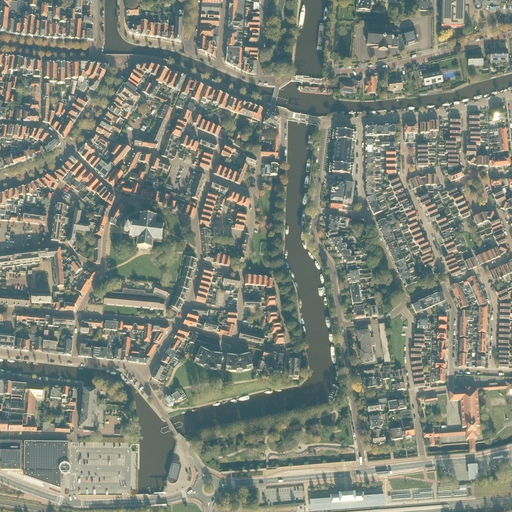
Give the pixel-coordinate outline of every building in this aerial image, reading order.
[(41,17),(39,38),(46,38),(47,22),(47,19),(47,14),(48,14),(48,8),(53,8),(52,0),(42,0),(42,8),(41,17)] [(86,6),(87,6),(88,0),(82,0),(75,0),(75,10),(82,10),(82,6),(86,6)] [(229,0),(229,15),(237,15),(244,15),(244,0),(229,0)] [(356,0),(356,7),(358,7),(358,12),(362,13),(363,13),(364,13),(365,13),(370,13),(370,10),(371,10),(372,0),(356,0)] [(430,12),(430,0),(418,0),(419,12),(430,12)] [(463,28),(463,0),(480,0),(481,7),(489,7),(489,12),(496,12),(496,8),(499,8),(499,0),(442,0),(442,28),(463,28)] [(0,21),(0,32),(6,34),(8,21),(9,19),(10,19),(10,17),(15,18),(17,3),(13,2),(11,2),(10,8),(9,7),(2,6),(1,10),(0,21)] [(13,35),(19,35),(21,20),(17,20),(18,18),(18,17),(19,15),(19,13),(22,13),(23,2),(17,2),(17,3),(15,18),(15,22),(13,35)] [(22,22),(21,36),(27,36),(30,8),(29,8),(29,4),(24,3),(22,22)] [(211,4),(202,3),(201,14),(219,15),(220,4),(211,4)] [(176,19),(183,20),(184,5),(176,4),(176,19)] [(30,8),(27,36),(33,37),(34,26),(36,7),(30,6),(30,8)] [(33,37),(39,38),(41,17),(42,8),(36,7),(34,26),(33,37)] [(61,15),(67,15),(67,9),(65,9),(60,9),(53,8),(53,21),(53,39),(59,39),(59,17),(61,17),(61,15)] [(87,19),(93,19),(93,8),(87,8),(86,8),(86,13),(82,13),(81,16),(82,16),(84,16),(84,18),(87,18),(87,19)] [(67,21),(67,40),(73,40),(75,15),(81,16),(82,13),(82,10),(75,10),(75,12),(72,12),(72,11),(68,11),(68,16),(67,21)] [(140,36),(147,37),(148,25),(149,25),(148,15),(149,15),(149,13),(145,13),(145,23),(141,23),(141,27),(140,36)] [(75,15),(73,40),(80,40),(81,33),(81,30),(81,24),(82,18),(82,16),(81,16),(75,15)] [(237,33),(237,37),(236,41),(242,41),(243,34),(243,28),(244,15),(237,15),(229,15),(228,28),(228,32),(237,33)] [(181,44),(183,20),(176,19),(175,22),(174,42),(181,44)] [(158,21),(158,24),(158,26),(161,26),(161,39),(167,40),(168,22),(158,21)] [(141,27),(141,23),(134,23),(134,30),(128,31),(129,33),(131,34),(132,35),(133,35),(140,36),(141,27)] [(86,33),(85,41),(93,41),(94,38),(92,38),(93,31),(90,30),(91,28),(85,27),(86,24),(84,24),(81,24),(81,30),(86,30),(86,33)] [(397,48),(397,47),(401,47),(405,47),(418,43),(414,31),(401,35),(400,37),(398,37),(398,36),(397,36),(397,33),(392,33),(389,33),(389,29),(380,28),(380,30),(372,29),(372,31),(368,31),(367,36),(365,36),(365,40),(367,41),(367,46),(371,47),(370,48),(378,49),(378,51),(387,51),(388,48),(391,48),(393,48),(397,48)] [(205,53),(206,42),(206,39),(200,38),(200,42),(199,42),(198,43),(198,50),(205,53)] [(226,64),(240,71),(242,51),(238,50),(238,41),(236,41),(227,41),(227,57),(225,62),(226,64)] [(490,63),(507,62),(507,50),(490,51),(490,63)] [(482,55),(476,55),(476,57),(468,57),(468,66),(482,65),(483,70),(488,70),(487,62),(482,63),(482,55)] [(7,78),(10,58),(3,57),(2,68),(1,74),(0,73),(0,74),(0,77),(3,78),(2,84),(4,84),(6,84),(7,78)] [(16,59),(10,58),(7,78),(6,84),(5,90),(5,94),(10,95),(11,90),(12,77),(13,77),(14,72),(16,59)] [(20,73),(22,60),(16,59),(14,72),(18,73),(20,73)] [(28,61),(22,60),(20,73),(18,82),(23,83),(25,83),(25,80),(26,77),(26,75),(28,61)] [(29,61),(28,61),(26,75),(31,76),(33,76),(33,73),(34,73),(35,62),(29,61)] [(250,62),(249,66),(249,75),(256,76),(257,62),(250,62)] [(48,86),(50,86),(49,89),(51,89),(52,84),(56,84),(57,84),(57,69),(57,64),(50,63),(49,83),(48,83),(48,86)] [(79,63),(71,64),(72,83),(70,94),(74,95),(75,96),(76,92),(78,89),(77,89),(78,85),(77,85),(78,80),(79,63)] [(80,73),(78,85),(77,89),(78,89),(80,89),(82,85),(81,85),(84,80),(85,75),(89,63),(80,63),(80,73)] [(84,93),(86,88),(89,81),(90,79),(91,79),(97,65),(89,63),(85,75),(84,80),(81,85),(82,85),(80,89),(78,89),(78,90),(84,93)] [(57,84),(56,84),(56,85),(65,85),(65,64),(58,64),(58,69),(57,69),(57,84)] [(97,65),(91,79),(90,79),(89,81),(86,88),(90,89),(95,80),(96,76),(98,74),(102,66),(97,65)] [(151,74),(155,66),(148,66),(142,65),(137,65),(135,70),(148,80),(150,75),(151,74)] [(108,67),(102,66),(97,77),(96,76),(95,80),(100,83),(102,79),(108,67)] [(161,69),(155,66),(151,74),(150,75),(154,77),(151,84),(151,85),(153,86),(153,85),(154,85),(156,82),(155,81),(161,69)] [(156,82),(154,85),(156,86),(157,83),(161,85),(162,83),(168,71),(162,69),(156,82)] [(148,80),(135,70),(133,74),(146,84),(148,80)] [(426,75),(425,70),(418,71),(419,78),(423,77),(425,86),(442,82),(441,77),(443,77),(442,72),(440,73),(440,72),(426,75)] [(173,74),(168,71),(162,83),(167,85),(173,74)] [(18,82),(20,73),(18,73),(17,78),(13,77),(12,77),(11,90),(16,90),(18,82)] [(133,74),(130,79),(144,88),(146,84),(133,74)] [(179,76),(173,74),(167,85),(166,87),(172,89),(171,91),(170,90),(169,94),(171,94),(173,91),(174,92),(174,90),(175,88),(174,88),(179,76)] [(185,78),(180,76),(179,76),(174,88),(175,88),(174,90),(179,92),(185,78)] [(367,85),(365,85),(365,90),(367,90),(367,94),(375,94),(375,78),(375,76),(371,76),(371,79),(367,79),(367,85)] [(393,82),(392,80),(388,81),(390,91),(402,90),(401,83),(407,82),(406,76),(400,77),(401,81),(393,82)] [(25,83),(24,89),(30,89),(32,89),(40,89),(40,81),(36,81),(36,78),(33,78),(33,81),(25,80),(25,83)] [(141,93),(144,88),(130,79),(128,83),(141,93)] [(183,110),(191,114),(196,104),(190,102),(198,84),(188,79),(182,94),(176,106),(176,107),(183,110)] [(90,89),(94,92),(100,83),(95,80),(90,89)] [(347,84),(340,83),(339,92),(355,94),(356,89),(361,89),(362,81),(353,80),(352,85),(347,85),(347,84)] [(138,98),(141,93),(128,83),(125,87),(138,98)] [(144,88),(141,93),(138,98),(135,103),(138,104),(146,95),(148,97),(154,100),(163,104),(166,105),(167,101),(156,96),(159,88),(155,86),(156,86),(154,85),(153,85),(153,86),(152,87),(146,84),(144,88)] [(190,102),(196,104),(199,97),(203,86),(198,84),(190,102)] [(120,94),(119,95),(134,105),(135,104),(135,103),(138,98),(125,87),(122,91),(120,94)] [(207,88),(201,102),(205,104),(206,101),(211,102),(212,100),(207,99),(210,89),(207,88)] [(218,107),(219,107),(223,95),(210,89),(207,99),(212,100),(213,101),(212,103),(214,104),(215,106),(217,105),(218,106),(218,107)] [(0,90),(0,96),(2,97),(2,96),(4,96),(3,104),(8,104),(10,95),(5,94),(5,90),(3,90),(3,91),(0,90)] [(77,103),(84,108),(90,99),(86,96),(86,97),(76,92),(75,96),(75,101),(77,102),(77,103)] [(31,105),(39,105),(40,95),(32,94),(31,105)] [(80,114),(84,108),(75,103),(75,101),(75,96),(74,95),(70,94),(67,107),(71,108),(80,114)] [(134,105),(119,95),(118,97),(123,102),(123,103),(125,104),(122,108),(124,109),(126,110),(125,111),(128,112),(128,113),(129,114),(134,105)] [(223,95),(219,107),(224,110),(225,110),(229,98),(223,95)] [(123,102),(118,97),(114,102),(120,107),(123,103),(123,102)] [(237,114),(242,103),(229,98),(225,110),(233,113),(237,115),(237,114)] [(123,111),(124,109),(122,108),(120,107),(114,102),(111,107),(120,112),(121,110),(123,111)] [(247,104),(242,103),(237,114),(242,116),(244,111),(247,104)] [(55,121),(51,127),(55,131),(59,124),(62,120),(60,119),(59,120),(59,116),(62,110),(63,105),(56,104),(56,106),(56,108),(56,111),(55,114),(54,118),(53,121),(55,121)] [(166,105),(163,104),(160,111),(165,113),(164,114),(160,112),(158,117),(160,119),(167,122),(170,115),(172,109),(169,107),(167,106),(166,105)] [(247,119),(248,118),(252,106),(247,104),(244,111),(242,116),(246,117),(246,118),(245,118),(243,123),(245,124),(246,122),(247,119)] [(257,108),(252,106),(248,118),(252,120),(257,108)] [(14,121),(21,122),(22,112),(23,110),(23,108),(23,107),(20,107),(19,111),(15,111),(14,121)] [(121,113),(120,112),(111,107),(108,111),(120,119),(121,116),(119,115),(121,113)] [(54,117),(55,114),(56,111),(56,108),(52,108),(51,108),(51,113),(49,113),(49,115),(48,124),(50,126),(54,117)] [(247,119),(246,122),(250,124),(251,121),(256,123),(255,129),(260,130),(261,122),(263,111),(264,110),(257,108),(252,120),(248,118),(247,119)] [(68,114),(77,120),(80,114),(71,109),(70,111),(68,110),(66,113),(68,114)] [(39,114),(39,110),(30,110),(30,122),(35,122),(39,123),(39,114)] [(191,114),(183,110),(182,113),(181,113),(181,112),(175,110),(174,111),(190,118),(191,114)] [(117,124),(119,120),(120,119),(108,111),(105,117),(112,122),(109,127),(112,129),(111,129),(114,131),(116,132),(120,134),(121,130),(114,126),(115,124),(114,124),(115,123),(117,124)] [(190,118),(174,111),(174,113),(179,116),(180,115),(181,116),(180,119),(188,122),(190,118)] [(497,126),(497,130),(499,129),(497,112),(494,112),(493,112),(492,112),(491,113),(492,115),(488,116),(489,123),(493,123),(492,122),(496,122),(496,126),(497,126)] [(275,129),(280,118),(268,113),(263,124),(275,129)] [(63,119),(73,125),(76,120),(69,116),(66,119),(63,117),(62,119),(63,119)] [(193,125),(198,127),(201,121),(202,118),(197,116),(193,125)] [(102,123),(109,127),(112,122),(105,117),(102,123)] [(63,119),(62,120),(59,124),(55,131),(59,135),(63,139),(65,138),(70,131),(73,125),(63,119)] [(160,119),(157,127),(164,129),(167,122),(160,119)] [(179,120),(177,125),(185,128),(187,123),(179,120)] [(202,131),(205,123),(201,121),(198,127),(197,129),(202,131)] [(109,127),(102,123),(99,127),(109,133),(110,132),(113,133),(114,131),(111,129),(112,129),(109,127)] [(207,133),(210,125),(205,123),(202,131),(207,133)] [(184,133),(185,128),(177,125),(175,130),(184,133)] [(212,135),(216,127),(210,125),(207,133),(212,135)] [(14,127),(8,127),(6,141),(10,141),(10,143),(11,144),(12,144),(12,142),(14,127)] [(18,140),(21,127),(14,127),(12,142),(14,143),(15,140),(18,141),(18,140)] [(161,137),(164,129),(157,127),(154,134),(161,137)] [(221,129),(216,127),(212,135),(217,137),(220,130),(221,129)] [(376,137),(376,127),(373,127),(366,128),(365,129),(365,137),(376,137)] [(29,138),(31,129),(26,128),(25,137),(23,144),(26,144),(27,142),(28,143),(29,139),(28,138),(28,137),(29,138)] [(110,135),(98,128),(96,132),(101,135),(102,133),(105,135),(104,137),(108,139),(110,135)] [(38,130),(32,129),(29,139),(28,143),(32,144),(33,142),(38,130)] [(33,146),(35,143),(36,141),(37,142),(38,140),(43,131),(38,130),(33,142),(32,144),(31,145),(33,146)] [(183,133),(184,133),(175,130),(174,130),(172,135),(182,138),(183,133)] [(220,130),(217,137),(223,140),(226,133),(220,130)] [(38,140),(44,143),(50,135),(43,131),(38,140)] [(330,165),(329,173),(353,175),(353,167),(352,167),(353,163),(350,163),(351,145),(354,145),(354,142),(355,142),(356,133),(332,131),(332,140),(336,141),(334,165),(330,165)] [(158,144),(161,137),(154,134),(151,141),(158,144)] [(50,135),(44,143),(41,147),(42,148),(44,147),(55,140),(50,135)] [(186,148),(189,139),(184,137),(181,146),(186,148)] [(96,141),(92,138),(89,141),(93,145),(94,144),(98,146),(100,143),(98,142),(98,143),(96,141)] [(134,146),(142,147),(143,140),(135,138),(134,146)] [(189,139),(186,148),(191,149),(194,141),(189,139)] [(207,149),(210,142),(202,139),(200,145),(204,146),(203,148),(207,149)] [(55,140),(44,147),(47,153),(52,150),(60,145),(55,140)] [(82,148),(91,156),(92,155),(93,153),(94,152),(91,148),(92,147),(93,145),(89,141),(87,143),(82,148)] [(156,149),(158,144),(151,141),(150,141),(149,148),(156,149)] [(194,141),(191,149),(190,151),(196,153),(199,143),(194,141)] [(26,161),(32,159),(28,149),(27,145),(28,143),(27,142),(26,144),(26,145),(26,146),(25,146),(26,152),(23,152),(24,157),(26,161)] [(210,142),(207,149),(210,151),(211,149),(215,150),(217,145),(210,142)] [(271,152),(278,153),(278,152),(278,143),(273,142),(270,142),(270,144),(273,145),(272,149),(271,149),(271,152)] [(395,151),(395,142),(380,143),(380,146),(380,147),(380,149),(380,151),(382,151),(382,147),(388,147),(388,148),(387,148),(387,150),(388,150),(388,151),(395,151)] [(11,157),(14,165),(25,161),(24,157),(23,152),(22,146),(17,145),(16,147),(18,151),(19,151),(20,153),(11,156),(11,157)] [(111,163),(124,147),(117,145),(114,150),(111,154),(107,160),(111,163)] [(8,167),(14,165),(11,157),(11,156),(10,153),(11,147),(8,146),(7,151),(8,153),(4,154),(4,153),(3,153),(8,167)] [(224,151),(232,155),(234,150),(226,146),(224,151)] [(37,157),(42,155),(39,149),(36,151),(35,147),(32,148),(34,151),(37,157)] [(124,147),(111,163),(110,164),(114,168),(115,168),(118,164),(119,164),(126,155),(130,150),(124,147)] [(28,149),(32,159),(37,157),(34,151),(32,148),(28,149)] [(86,162),(91,156),(82,148),(78,154),(81,157),(86,162)] [(262,148),(261,148),(260,151),(260,157),(268,157),(268,152),(268,150),(265,150),(265,152),(262,152),(262,148)] [(107,160),(111,154),(107,151),(103,157),(104,157),(107,160)] [(133,156),(138,159),(142,153),(135,151),(133,156)] [(232,155),(224,151),(221,156),(229,160),(232,155)] [(0,157),(1,161),(4,169),(8,167),(3,153),(0,152),(0,157)] [(92,155),(91,156),(86,162),(90,166),(96,158),(98,155),(94,152),(93,153),(95,155),(94,157),(92,155)] [(203,157),(212,160),(213,155),(205,152),(203,157)] [(142,153),(138,159),(138,161),(141,163),(148,165),(149,161),(151,155),(142,153)] [(245,162),(255,165),(257,160),(241,153),(239,156),(244,158),(245,156),(247,157),(245,162)] [(94,169),(101,161),(104,157),(103,157),(100,154),(98,155),(96,158),(90,166),(94,169)] [(138,161),(138,159),(133,156),(130,161),(136,164),(137,163),(140,165),(141,163),(138,161)] [(467,157),(467,159),(468,159),(468,161),(467,162),(471,166),(472,165),(474,165),(474,166),(476,166),(477,158),(475,157),(467,156),(467,157)] [(494,159),(494,156),(491,156),(489,156),(489,166),(492,166),(492,167),(495,167),(496,167),(498,167),(497,159),(494,159)] [(212,160),(203,157),(201,162),(210,165),(212,160)] [(73,158),(72,158),(69,161),(75,166),(78,163),(73,158)] [(156,170),(158,167),(157,167),(160,162),(154,160),(151,168),(156,170)] [(75,166),(69,161),(64,165),(70,171),(75,166)] [(114,168),(110,164),(108,167),(101,161),(94,169),(100,176),(104,180),(114,168)] [(136,164),(130,161),(125,170),(126,170),(129,172),(131,174),(132,172),(137,174),(138,171),(139,166),(136,165),(136,164)] [(210,165),(201,162),(199,168),(208,170),(210,165)] [(71,172),(66,178),(63,182),(66,184),(70,179),(69,179),(73,174),(75,177),(83,168),(79,164),(71,172)] [(105,181),(109,184),(118,171),(116,170),(119,166),(118,164),(115,168),(105,181)] [(239,174),(244,176),(247,167),(242,165),(239,174)] [(263,176),(276,177),(277,166),(271,165),(264,165),(263,170),(262,170),(262,176),(261,184),(263,184),(264,177),(263,177),(263,176)] [(60,169),(60,170),(66,175),(70,172),(64,166),(60,169)] [(219,177),(222,169),(217,167),(214,175),(219,177)] [(78,187),(80,184),(79,183),(88,172),(84,168),(74,179),(76,181),(74,185),(76,187),(77,188),(78,187)] [(224,179),(227,171),(222,169),(219,177),(224,179)] [(118,171),(109,184),(113,188),(123,175),(119,171),(118,171)] [(135,180),(134,184),(141,186),(142,183),(145,173),(138,171),(137,174),(132,172),(131,174),(130,179),(135,180)] [(229,181),(232,173),(227,171),(224,179),(229,181)] [(453,171),(446,171),(444,171),(445,175),(447,175),(448,177),(448,178),(448,179),(449,179),(451,183),(457,180),(453,171)] [(453,171),(457,180),(464,177),(461,172),(460,172),(460,171),(453,171)] [(51,175),(61,181),(63,182),(66,178),(64,177),(56,172),(51,175)] [(79,183),(80,184),(83,181),(88,184),(94,178),(88,172),(79,183)] [(232,173),(229,181),(234,183),(237,175),(232,173)] [(197,183),(203,184),(205,177),(198,174),(197,178),(198,179),(197,183)] [(240,186),(244,176),(239,174),(234,183),(240,186)] [(45,178),(53,184),(51,188),(53,190),(55,191),(57,186),(59,182),(50,176),(45,178)] [(431,176),(425,176),(420,177),(419,177),(423,186),(425,186),(431,186),(431,176)] [(396,177),(388,181),(390,185),(386,187),(387,189),(390,188),(389,187),(399,183),(396,177)] [(414,179),(418,188),(423,186),(419,177),(414,179)] [(51,186),(53,184),(45,178),(41,180),(40,180),(48,187),(50,186),(51,186)] [(91,192),(99,183),(95,179),(86,188),(91,192)] [(412,190),(418,188),(414,179),(408,181),(412,190)] [(51,191),(48,187),(40,180),(36,182),(43,190),(45,189),(49,193),(51,191)] [(120,193),(124,187),(126,184),(121,180),(114,188),(120,193)] [(145,199),(152,201),(154,193),(155,185),(156,183),(151,181),(150,184),(153,185),(151,192),(148,191),(147,195),(146,195),(145,199)] [(491,187),(493,192),(500,189),(501,188),(501,186),(500,181),(492,181),(491,182),(491,187)] [(35,182),(30,185),(31,186),(34,190),(36,192),(41,193),(42,194),(43,194),(44,192),(39,190),(40,189),(35,182)] [(193,190),(200,192),(203,184),(197,183),(195,182),(194,186),(196,187),(195,190),(193,190)] [(219,190),(221,185),(214,182),(211,189),(215,191),(215,189),(219,190)] [(95,195),(103,187),(99,183),(92,191),(90,193),(93,196),(95,195)] [(345,183),(345,186),(343,203),(351,204),(354,184),(345,183)] [(391,188),(393,192),(401,188),(399,183),(389,187),(390,188),(391,188)] [(141,186),(134,184),(132,189),(131,195),(137,196),(141,186)] [(31,186),(30,185),(27,186),(26,196),(26,206),(31,206),(32,204),(36,204),(37,198),(38,195),(35,194),(36,192),(34,190),(31,186)] [(221,185),(219,190),(223,192),(222,194),(226,195),(229,188),(221,185)] [(332,191),(331,191),(331,195),(331,202),(343,203),(345,186),(337,185),(337,186),(335,186),(334,185),(331,187),(332,189),(332,191)] [(141,197),(145,199),(146,195),(147,195),(148,191),(149,187),(146,186),(145,190),(143,189),(141,197)] [(109,193),(103,187),(97,194),(102,200),(106,196),(109,193)] [(401,188),(393,192),(394,196),(393,196),(393,197),(403,193),(401,188)] [(455,188),(446,192),(447,195),(444,196),(445,198),(448,197),(447,196),(457,192),(455,188)] [(19,189),(13,191),(13,199),(14,200),(14,202),(13,206),(15,206),(15,202),(18,202),(18,207),(23,208),(23,203),(24,200),(22,200),(18,199),(19,196),(19,195),(18,195),(19,189)] [(200,192),(193,190),(191,194),(193,194),(192,199),(198,200),(200,192)] [(12,199),(12,197),(12,195),(12,191),(6,193),(6,200),(5,216),(4,221),(10,221),(21,223),(23,208),(18,207),(15,206),(13,206),(14,202),(14,200),(13,199),(12,199)] [(232,203),(232,202),(236,193),(231,191),(227,201),(232,203)] [(500,191),(492,194),(495,199),(504,195),(505,197),(507,196),(506,193),(502,195),(500,191)] [(450,200),(453,199),(459,196),(458,196),(457,192),(447,196),(448,197),(450,200)] [(107,203),(112,196),(109,193),(106,196),(102,200),(107,203)] [(154,193),(152,201),(158,203),(159,201),(161,195),(154,193)] [(170,196),(170,197),(169,200),(171,200),(168,207),(168,208),(174,211),(176,202),(172,201),(173,200),(175,194),(171,193),(170,196)] [(207,198),(216,201),(217,198),(218,196),(209,193),(207,198)] [(240,197),(241,196),(236,193),(232,202),(237,204),(240,197)] [(393,197),(393,196),(390,197),(392,200),(395,198),(397,202),(405,199),(403,193),(393,197)] [(426,194),(417,198),(420,203),(429,199),(430,200),(432,199),(431,196),(427,198),(426,194)] [(368,205),(383,198),(382,196),(376,199),(374,195),(366,199),(368,204),(368,205)] [(452,207),(454,206),(453,204),(463,200),(461,195),(458,196),(459,196),(453,199),(454,203),(450,204),(452,207)] [(498,204),(505,201),(503,197),(505,197),(504,195),(495,199),(497,205),(498,204)] [(108,204),(112,206),(115,199),(112,196),(107,203),(108,204)] [(237,204),(236,205),(242,207),(242,206),(246,198),(241,196),(240,197),(237,204)] [(246,198),(242,206),(247,208),(251,200),(246,198)] [(383,198),(368,205),(370,210),(371,210),(380,206),(379,206),(378,203),(384,201),(383,198)] [(396,209),(401,207),(405,205),(408,204),(405,199),(397,202),(398,204),(395,206),(390,209),(391,211),(396,209)] [(429,201),(430,200),(429,199),(420,203),(422,208),(425,207),(430,205),(430,204),(429,201)] [(455,205),(457,209),(465,206),(463,200),(453,204),(454,206),(455,205)] [(500,209),(505,211),(505,210),(507,209),(507,210),(510,209),(507,202),(505,201),(498,204),(499,207),(500,206),(500,208),(500,209)] [(433,203),(430,204),(430,205),(425,207),(427,212),(436,208),(436,207),(435,207),(433,203)] [(120,204),(116,210),(121,213),(120,214),(123,216),(125,213),(124,213),(123,212),(122,211),(124,208),(120,204)] [(373,216),(383,212),(381,209),(386,207),(384,204),(380,206),(371,210),(373,216)] [(406,207),(402,208),(399,210),(394,212),(395,214),(400,212),(400,213),(404,211),(405,214),(413,210),(410,205),(406,207)] [(438,206),(436,207),(436,208),(427,212),(429,217),(437,214),(436,210),(439,208),(438,206)] [(459,213),(457,214),(458,215),(468,211),(465,206),(457,209),(459,213)] [(107,219),(109,213),(105,210),(101,208),(98,215),(98,214),(94,213),(93,216),(98,217),(99,217),(107,219)] [(191,208),(188,216),(187,217),(193,219),(196,210),(191,208)] [(92,235),(93,235),(93,232),(92,231),(92,230),(93,227),(94,224),(89,223),(89,220),(80,218),(81,212),(75,210),(74,215),(71,233),(68,243),(71,247),(76,233),(89,235),(92,235)] [(235,218),(237,219),(245,221),(247,215),(237,213),(238,211),(234,210),(234,213),(236,213),(235,218)] [(406,219),(415,215),(413,210),(405,214),(406,218),(405,218),(406,219)] [(460,216),(462,220),(470,216),(468,211),(458,215),(457,214),(455,215),(456,217),(460,216)] [(495,217),(494,215),(494,214),(489,212),(489,213),(487,214),(487,213),(484,214),(487,222),(488,221),(489,222),(496,219),(495,217)] [(484,214),(484,213),(479,216),(483,225),(484,225),(483,223),(487,222),(484,214)] [(120,222),(117,220),(119,218),(118,217),(113,214),(110,221),(109,224),(118,227),(120,222)] [(437,214),(429,217),(432,223),(436,221),(440,219),(437,214)] [(405,218),(403,219),(403,222),(407,220),(409,224),(415,222),(417,221),(415,215),(406,219),(405,218)] [(161,243),(162,241),(161,241),(163,229),(163,227),(162,227),(161,227),(155,226),(156,220),(156,218),(154,217),(154,218),(142,216),(140,216),(140,218),(139,224),(133,224),(133,223),(131,223),(131,225),(130,228),(125,227),(124,234),(130,235),(129,237),(129,239),(131,239),(137,240),(137,247),(136,247),(136,248),(138,249),(150,250),(152,250),(152,249),(153,242),(160,243),(161,243)] [(476,223),(477,226),(481,224),(482,226),(483,225),(479,216),(473,218),(474,220),(476,223)] [(71,219),(65,218),(54,217),(53,223),(64,225),(68,225),(68,229),(70,229),(71,219)] [(444,217),(440,219),(436,221),(438,226),(447,222),(448,223),(450,222),(449,220),(445,222),(444,217)] [(387,223),(386,219),(384,220),(380,222),(376,223),(379,229),(388,225),(394,223),(393,220),(392,221),(387,223)] [(489,222),(491,227),(500,224),(497,219),(496,219),(489,222)] [(406,233),(408,232),(408,231),(417,227),(415,222),(409,224),(407,225),(408,229),(405,231),(406,233)] [(440,231),(448,228),(447,224),(448,223),(447,222),(438,226),(440,231)] [(328,233),(327,233),(337,232),(339,232),(339,227),(341,228),(345,228),(345,225),(340,224),(339,225),(328,224),(328,226),(329,226),(328,233)] [(491,227),(491,228),(492,231),(488,233),(489,235),(492,234),(491,233),(501,228),(500,224),(491,227)] [(104,227),(98,225),(95,235),(102,237),(104,227)] [(379,229),(381,235),(398,228),(397,225),(395,226),(395,227),(391,229),(390,230),(388,225),(379,229)] [(408,231),(408,232),(409,231),(411,235),(420,232),(417,227),(408,231)] [(459,229),(458,227),(453,229),(449,230),(448,228),(440,231),(442,237),(454,232),(459,229)] [(392,232),(396,230),(397,232),(400,230),(398,228),(381,235),(384,241),(393,237),(391,232),(392,232)] [(503,232),(501,228),(491,233),(492,234),(493,233),(494,236),(501,233),(503,232)] [(201,230),(201,238),(209,238),(209,234),(207,234),(207,230),(201,230)] [(341,238),(347,237),(347,235),(340,236),(340,231),(339,232),(337,232),(327,233),(328,238),(328,240),(330,240),(341,238)] [(422,237),(420,232),(411,235),(413,239),(412,240),(412,241),(422,237)] [(454,237),(459,235),(458,232),(453,234),(441,239),(443,244),(443,245),(452,241),(451,239),(454,238),(454,237)] [(493,237),(495,241),(493,241),(494,244),(496,243),(495,242),(503,238),(501,233),(494,236),(493,237)] [(395,240),(393,237),(384,241),(386,247),(401,240),(400,238),(395,240)] [(412,241),(412,240),(409,241),(410,244),(414,242),(416,246),(418,245),(424,242),(422,237),(412,241)] [(201,238),(202,246),(210,246),(210,242),(208,242),(207,238),(209,238),(201,238)] [(331,244),(331,247),(334,246),(346,244),(358,243),(357,241),(351,242),(350,240),(344,241),(345,243),(342,243),(341,238),(330,240),(329,240),(329,241),(329,243),(331,244)] [(505,244),(506,244),(503,238),(495,242),(496,243),(498,247),(505,244)] [(403,239),(401,240),(386,247),(389,253),(398,248),(397,245),(399,244),(399,243),(402,242),(402,243),(405,242),(403,239)] [(417,253),(419,252),(419,251),(428,247),(426,241),(424,242),(418,245),(419,249),(416,251),(417,253)] [(455,246),(455,245),(453,245),(452,241),(443,245),(446,250),(455,246)] [(336,250),(337,250),(337,253),(339,252),(339,253),(350,251),(358,250),(358,248),(355,248),(354,246),(349,247),(346,248),(346,244),(334,246),(335,249),(336,250)] [(443,257),(443,258),(452,254),(456,252),(455,248),(458,246),(457,244),(455,245),(455,246),(446,250),(448,255),(443,257)] [(497,249),(500,256),(502,255),(502,254),(504,253),(505,254),(507,249),(506,249),(505,247),(506,246),(505,244),(498,247),(497,249)] [(202,246),(203,254),(209,254),(211,254),(211,250),(209,250),(208,246),(210,246),(202,246)] [(398,249),(398,248),(389,253),(391,259),(392,258),(401,254),(399,251),(403,249),(405,248),(404,246),(398,249)] [(421,252),(422,256),(429,253),(431,252),(428,247),(419,251),(419,252),(421,252)] [(497,249),(493,251),(492,249),(491,250),(495,259),(500,257),(500,256),(497,249)] [(68,252),(66,250),(60,250),(51,251),(49,251),(50,258),(54,258),(61,257),(61,253),(68,252)] [(490,250),(490,252),(486,253),(490,262),(495,259),(491,250),(490,250)] [(368,255),(367,254),(365,252),(353,253),(354,255),(351,255),(350,251),(339,253),(339,256),(341,257),(342,259),(343,259),(355,257),(368,255)] [(421,260),(420,260),(420,261),(430,257),(429,253),(422,256),(420,257),(421,260)] [(486,253),(482,255),(482,254),(481,254),(485,264),(490,262),(486,253)] [(403,259),(401,254),(392,258),(394,264),(409,258),(408,256),(404,258),(404,259),(403,259)] [(479,255),(480,256),(476,258),(479,266),(485,264),(481,254),(479,255)] [(71,265),(76,261),(77,261),(73,256),(68,259),(67,260),(71,265)] [(184,273),(193,276),(197,260),(194,259),(194,258),(188,257),(184,273)] [(346,263),(346,266),(356,264),(357,264),(358,265),(360,265),(360,263),(361,263),(361,261),(356,262),(355,257),(343,259),(344,262),(345,263),(346,263)] [(409,260),(409,258),(394,264),(397,270),(406,266),(404,261),(405,261),(405,262),(409,260)] [(476,267),(473,259),(470,260),(469,258),(468,259),(472,269),(476,267)] [(71,265),(68,266),(68,268),(70,266),(72,270),(68,272),(69,272),(70,273),(79,265),(76,261),(71,265)] [(425,269),(434,265),(432,261),(423,265),(425,269)] [(456,263),(457,263),(457,261),(446,265),(448,270),(457,266),(456,263)] [(347,269),(346,269),(347,271),(348,272),(360,271),(359,268),(356,268),(356,264),(346,266),(347,269)] [(75,276),(74,275),(82,269),(79,265),(70,273),(73,278),(75,276)] [(399,276),(414,270),(413,268),(408,270),(406,266),(397,270),(399,276)] [(507,276),(510,274),(506,266),(502,267),(506,278),(507,277),(507,276)] [(452,278),(461,274),(459,271),(463,270),(462,267),(459,268),(460,269),(450,274),(452,278)] [(504,277),(506,281),(508,280),(507,277),(506,278),(502,267),(497,269),(501,278),(504,277)] [(431,269),(416,276),(417,277),(418,279),(420,278),(419,277),(423,275),(424,279),(433,275),(431,269)] [(498,279),(501,278),(497,269),(493,271),(498,281),(499,281),(498,279)] [(399,276),(402,282),(411,278),(408,279),(408,278),(410,277),(409,274),(414,271),(414,270),(399,276)] [(86,275),(83,278),(92,283),(94,279),(93,279),(96,275),(97,274),(93,273),(92,272),(91,274),(86,271),(84,273),(86,275)] [(368,274),(360,275),(360,271),(348,272),(347,272),(348,277),(347,277),(347,279),(372,275),(371,273),(368,274)] [(489,273),(493,282),(496,280),(497,284),(500,283),(499,281),(498,281),(493,271),(489,273)] [(184,273),(178,293),(187,297),(193,276),(184,273)] [(364,279),(372,278),(372,275),(347,279),(347,282),(349,281),(349,285),(360,284),(360,279),(364,279)] [(404,288),(413,284),(411,279),(412,279),(417,277),(416,276),(413,277),(411,278),(402,282),(404,288)] [(80,285),(88,290),(92,283),(83,278),(81,277),(80,279),(83,281),(80,285)] [(231,285),(232,279),(224,277),(223,285),(227,286),(227,284),(231,285)] [(471,278),(463,282),(464,286),(460,287),(458,284),(451,287),(453,293),(465,288),(464,286),(468,285),(469,286),(468,286),(469,288),(470,288),(470,289),(478,285),(478,284),(477,282),(474,277),(471,278)] [(232,279),(231,285),(235,285),(235,287),(239,288),(240,280),(232,279)] [(273,280),(267,280),(266,287),(266,289),(272,289),(271,291),(274,291),(274,286),(272,286),(273,280)] [(88,290),(80,285),(78,289),(75,288),(74,289),(84,296),(88,290)] [(156,285),(153,293),(154,294),(153,295),(145,294),(145,292),(123,290),(122,294),(112,293),(111,295),(105,295),(104,304),(164,309),(164,304),(165,304),(167,298),(166,298),(168,294),(169,290),(156,285)] [(361,285),(349,286),(350,293),(361,292),(361,291),(362,291),(361,285)] [(471,292),(472,295),(481,292),(481,291),(481,290),(480,289),(479,288),(478,285),(470,289),(471,291),(472,291),(471,292)] [(455,298),(456,298),(463,295),(462,292),(466,290),(465,288),(453,293),(454,295),(454,296),(455,298)] [(496,292),(498,297),(507,293),(505,288),(496,292)] [(51,304),(54,304),(54,302),(56,302),(56,294),(60,294),(59,292),(53,292),(53,293),(53,300),(51,300),(51,296),(32,296),(32,304),(51,304)] [(361,296),(361,292),(350,293),(351,300),(368,297),(370,297),(370,295),(368,295),(361,296)] [(445,312),(443,309),(441,304),(442,304),(442,303),(445,302),(441,292),(438,294),(437,294),(435,295),(443,313),(444,313),(444,312),(445,312)] [(470,299),(471,299),(474,298),(475,302),(484,298),(483,298),(484,297),(483,295),(482,295),(481,292),(472,295),(469,297),(470,299)] [(179,311),(187,297),(178,293),(170,308),(175,311),(177,311),(179,311)] [(507,293),(498,297),(500,302),(509,301),(509,299),(507,293)] [(75,307),(75,312),(77,309),(77,308),(80,303),(82,299),(78,296),(77,295),(72,304),(72,307),(75,307)] [(440,310),(441,310),(443,313),(435,295),(434,296),(430,297),(434,307),(437,305),(440,310)] [(470,299),(469,297),(465,299),(463,295),(456,298),(456,299),(456,300),(456,301),(457,302),(458,304),(470,299)] [(368,297),(351,300),(352,306),(363,305),(362,300),(363,300),(365,299),(365,300),(368,299),(368,297)] [(434,307),(430,297),(426,299),(424,300),(431,316),(433,316),(430,309),(429,310),(429,309),(434,307)] [(485,301),(484,298),(475,302),(474,302),(475,305),(476,305),(477,307),(478,307),(487,305),(486,304),(487,304),(485,301)] [(64,311),(64,307),(60,307),(60,303),(64,304),(64,303),(64,302),(64,299),(58,299),(58,302),(56,302),(54,302),(54,304),(54,307),(54,310),(57,310),(59,311),(64,311)] [(253,308),(253,302),(249,301),(249,299),(245,299),(244,307),(253,308)] [(460,310),(461,310),(467,307),(468,307),(467,303),(471,301),(470,299),(458,304),(460,310)] [(253,302),(253,308),(261,308),(261,300),(257,300),(257,302),(253,302)] [(428,314),(424,315),(425,318),(431,316),(424,300),(422,301),(418,302),(422,312),(426,310),(428,314)] [(412,305),(416,314),(421,312),(421,313),(423,318),(425,318),(424,315),(418,302),(412,305)] [(64,307),(64,311),(69,311),(72,312),(75,312),(75,307),(72,307),(72,304),(64,303),(64,304),(64,307)] [(370,308),(371,318),(378,317),(376,307),(371,307),(370,304),(368,304),(369,308),(370,308)] [(353,311),(353,313),(369,311),(369,309),(364,310),(363,305),(352,306),(353,311)] [(355,320),(365,318),(364,314),(367,313),(367,318),(370,318),(369,311),(353,313),(354,315),(352,315),(353,320),(354,319),(355,320)] [(190,313),(186,319),(197,322),(197,321),(199,314),(197,314),(190,313)] [(26,325),(27,315),(23,315),(22,322),(19,322),(19,324),(26,325)] [(446,324),(443,324),(437,324),(437,322),(443,322),(446,323),(446,320),(447,319),(447,318),(447,317),(446,316),(439,316),(438,320),(434,320),(433,325),(437,325),(437,326),(438,326),(438,330),(446,331),(446,324)] [(53,327),(54,318),(49,317),(46,317),(45,327),(46,327),(46,323),(48,324),(48,327),(53,327)] [(67,319),(54,318),(53,327),(60,327),(60,325),(66,325),(67,325),(67,319)] [(66,328),(69,328),(69,326),(74,326),(75,320),(67,319),(67,325),(66,325),(66,328)] [(186,319),(183,324),(183,325),(196,328),(197,324),(204,326),(205,323),(197,321),(197,322),(186,319)] [(427,319),(418,319),(418,324),(417,324),(417,329),(417,332),(424,332),(424,329),(427,329),(429,329),(429,324),(427,324),(427,319)] [(103,322),(89,321),(82,320),(81,327),(89,328),(92,328),(92,329),(97,330),(97,328),(102,329),(103,322)] [(204,329),(210,331),(212,322),(206,321),(205,323),(204,326),(204,329)] [(210,331),(219,333),(221,328),(221,327),(218,326),(219,324),(212,322),(210,331)] [(363,361),(364,366),(377,364),(375,354),(371,355),(370,347),(375,347),(375,344),(374,344),(374,340),(369,340),(368,336),(373,336),(371,326),(358,328),(359,333),(357,333),(358,342),(360,342),(362,352),(360,352),(361,361),(363,361)] [(30,341),(31,341),(32,330),(29,330),(28,341),(25,340),(26,336),(24,336),(24,335),(23,335),(22,351),(29,352),(30,341)] [(36,344),(35,352),(42,352),(43,340),(36,339),(36,336),(31,335),(32,330),(31,341),(31,344),(34,344),(36,344)] [(189,336),(190,332),(180,330),(177,335),(191,339),(192,337),(190,337),(191,336),(189,336)] [(445,340),(446,332),(436,332),(436,330),(433,330),(433,335),(437,335),(436,339),(445,340)] [(247,341),(248,335),(244,334),(245,332),(241,331),(239,339),(247,341)] [(50,343),(49,354),(55,355),(56,349),(56,345),(57,345),(59,333),(56,333),(55,333),(54,343),(50,343)] [(165,334),(160,333),(157,333),(151,343),(158,345),(165,334)] [(195,345),(199,335),(193,333),(192,336),(191,335),(191,336),(190,337),(192,337),(191,339),(189,343),(195,345)] [(255,342),(257,335),(253,334),(252,336),(248,335),(247,341),(255,342)] [(15,350),(22,351),(23,335),(21,335),(21,340),(16,340),(15,350)] [(189,343),(191,339),(177,335),(174,340),(184,344),(185,340),(187,341),(186,345),(189,346),(189,343)] [(197,341),(218,347),(220,341),(200,335),(197,341)] [(257,335),(255,342),(263,344),(264,339),(260,338),(261,336),(257,335)] [(113,337),(111,336),(109,336),(108,350),(107,360),(114,361),(116,339),(116,337),(113,337)] [(66,347),(65,356),(71,356),(72,342),(73,338),(65,337),(64,346),(65,347),(66,347)] [(131,340),(131,337),(131,339),(127,339),(122,338),(122,340),(125,340),(124,345),(123,345),(122,352),(121,361),(128,362),(130,350),(131,340)] [(91,358),(92,352),(93,340),(84,339),(80,338),(80,344),(78,357),(86,358),(91,358)] [(182,344),(173,341),(171,345),(182,351),(184,352),(187,346),(185,345),(183,348),(180,347),(182,344)] [(151,356),(158,345),(151,343),(150,343),(148,343),(144,349),(145,351),(147,353),(146,354),(151,356)] [(168,349),(176,353),(178,350),(181,352),(182,351),(171,345),(168,349)] [(56,349),(55,355),(65,356),(66,347),(65,347),(65,350),(56,349)] [(220,371),(222,355),(213,354),(213,355),(211,354),(209,353),(201,349),(200,350),(197,348),(194,355),(197,357),(194,363),(206,369),(220,371)] [(176,353),(168,349),(164,357),(168,359),(169,356),(171,357),(171,356),(173,356),(172,357),(174,358),(176,353)] [(146,364),(151,356),(146,354),(147,353),(145,351),(145,352),(139,352),(130,350),(128,362),(146,364)] [(270,359),(275,360),(276,355),(264,352),(263,357),(267,358),(268,358),(268,357),(270,358),(270,359)] [(252,363),(255,362),(253,355),(250,355),(241,357),(239,358),(236,357),(227,356),(225,371),(239,373),(253,370),(252,363)] [(276,355),(275,360),(274,370),(273,372),(274,372),(274,373),(274,374),(276,374),(278,373),(280,373),(282,372),(283,368),(281,367),(283,357),(276,355)] [(160,363),(167,366),(169,367),(170,366),(169,365),(170,362),(172,363),(174,361),(176,362),(178,361),(178,360),(176,359),(174,358),(172,357),(173,356),(171,356),(171,357),(169,356),(168,359),(164,357),(161,362),(160,363)] [(274,370),(275,360),(270,359),(270,358),(268,357),(268,358),(267,358),(266,362),(265,365),(265,366),(268,367),(268,369),(274,370)] [(264,365),(265,365),(266,362),(265,362),(265,359),(259,358),(256,371),(262,372),(264,365)] [(299,361),(289,360),(289,362),(288,364),(289,364),(288,377),(298,377),(299,361)] [(445,369),(445,366),(445,365),(445,363),(436,362),(432,361),(432,364),(436,364),(435,369),(444,370),(444,369),(445,369)] [(171,368),(169,367),(167,366),(166,369),(159,365),(155,372),(161,375),(163,371),(166,373),(167,370),(169,371),(171,368)] [(402,371),(394,372),(395,377),(393,378),(392,375),(390,375),(389,372),(383,373),(382,373),(383,380),(390,379),(403,378),(402,371)] [(152,379),(157,382),(163,385),(166,378),(161,375),(155,372),(152,379)] [(364,383),(365,382),(366,388),(368,388),(377,387),(377,388),(380,387),(380,386),(383,386),(382,380),(379,380),(379,379),(376,379),(376,381),(374,381),(373,376),(364,378),(364,379),(363,379),(363,380),(363,381),(364,382),(364,383)] [(391,384),(391,386),(404,384),(403,378),(390,379),(390,381),(395,380),(396,385),(394,385),(394,383),(391,384)] [(476,391),(489,390),(506,389),(506,392),(510,392),(510,395),(511,394),(511,382),(505,383),(506,386),(465,389),(465,393),(449,394),(450,402),(460,401),(462,425),(462,429),(466,428),(466,430),(449,432),(440,432),(441,437),(466,436),(466,440),(469,440),(471,440),(474,440),(477,439),(477,436),(480,435),(480,429),(479,429),(476,391)] [(12,391),(13,383),(5,383),(4,391),(12,391)] [(22,411),(24,411),(26,385),(13,383),(12,391),(11,404),(11,407),(10,407),(10,409),(10,410),(18,410),(21,411),(22,411)] [(392,390),(397,389),(397,391),(399,391),(399,393),(403,392),(403,391),(405,390),(404,384),(391,386),(391,387),(392,390)] [(23,424),(22,426),(30,426),(31,415),(34,416),(36,400),(35,400),(36,399),(42,400),(43,386),(26,385),(24,411),(24,415),(23,415),(22,424),(23,424)] [(82,413),(81,427),(84,427),(83,432),(93,433),(94,428),(92,428),(96,391),(95,390),(95,391),(93,391),(94,386),(84,385),(83,391),(84,391),(82,412),(81,412),(81,413),(82,413)] [(61,402),(61,400),(62,388),(51,387),(50,399),(56,399),(56,402),(60,403),(61,402)] [(69,388),(68,400),(76,401),(77,389),(69,388)] [(170,397),(166,396),(165,401),(166,402),(167,404),(169,406),(168,406),(173,407),(174,403),(172,401),(174,400),(175,402),(182,398),(183,400),(186,398),(182,391),(178,393),(177,392),(171,396),(170,397)] [(425,404),(437,402),(436,396),(424,398),(425,404)] [(76,401),(68,400),(65,400),(62,400),(61,406),(68,406),(67,411),(70,411),(75,412),(76,401)] [(405,401),(404,400),(396,401),(398,413),(400,413),(400,410),(406,409),(405,403),(406,403),(405,401)] [(395,411),(395,413),(398,413),(396,401),(387,403),(388,405),(389,412),(395,411)] [(387,403),(368,406),(368,408),(368,409),(368,412),(369,412),(369,413),(382,411),(381,406),(388,405),(387,403)] [(15,414),(10,413),(8,432),(22,432),(22,431),(22,426),(23,424),(22,424),(23,415),(24,415),(18,414),(21,411),(18,410),(15,414)] [(65,417),(64,426),(65,426),(65,428),(65,433),(69,433),(70,427),(74,427),(75,420),(75,412),(70,411),(70,417),(65,417)] [(0,418),(0,431),(7,432),(9,413),(3,412),(2,418),(0,418)] [(397,440),(404,439),(402,429),(399,429),(397,421),(398,421),(398,417),(401,416),(401,417),(402,417),(401,413),(400,413),(398,413),(395,413),(393,414),(394,416),(397,434),(397,440)] [(385,418),(385,420),(383,420),(383,421),(381,421),(381,420),(380,416),(370,417),(370,422),(370,424),(388,421),(387,417),(385,418)] [(397,434),(394,416),(387,417),(388,421),(388,423),(392,422),(393,430),(388,431),(389,435),(387,435),(388,441),(391,441),(397,440),(397,434)] [(60,419),(55,419),(55,425),(50,425),(50,432),(55,432),(55,428),(60,428),(60,419)] [(388,424),(388,423),(388,421),(370,424),(370,427),(371,427),(372,431),(375,430),(382,429),(381,425),(382,425),(382,424),(383,424),(388,424)] [(411,436),(414,436),(413,428),(412,428),(412,422),(408,423),(408,425),(404,426),(405,438),(406,438),(407,439),(410,438),(410,437),(411,437),(411,436)] [(388,429),(382,429),(375,430),(375,433),(373,433),(374,438),(373,439),(372,439),(372,441),(372,442),(373,443),(373,444),(380,443),(380,444),(384,443),(384,442),(384,437),(383,437),(383,433),(386,433),(386,435),(387,435),(389,435),(388,431),(388,429)] [(434,446),(434,438),(441,437),(440,432),(433,433),(433,429),(428,429),(429,433),(423,434),(424,439),(429,438),(430,446),(434,446)] [(21,442),(1,442),(1,460),(0,459),(0,464),(1,464),(1,470),(21,471),(21,470),(24,471),(24,476),(61,489),(61,473),(63,473),(62,473),(62,471),(63,471),(64,471),(64,472),(65,472),(66,472),(66,471),(67,471),(67,470),(67,469),(67,468),(66,467),(68,467),(68,465),(68,443),(25,442),(25,443),(21,443),(21,442)] [(171,464),(171,465),(168,478),(168,479),(167,479),(167,480),(168,480),(168,481),(168,482),(169,482),(169,483),(170,483),(170,484),(171,484),(172,484),(173,484),(174,483),(175,483),(175,482),(176,482),(176,481),(176,480),(180,467),(180,466),(179,465),(179,464),(178,464),(178,463),(177,463),(176,463),(176,462),(175,462),(174,462),(174,463),(173,463),(172,463),(172,464),(171,464)] [(477,464),(468,465),(469,480),(478,480),(477,464)] [(61,473),(61,474),(63,475),(65,475),(67,475),(68,474),(69,473),(70,471),(71,470),(70,468),(69,466),(68,465),(68,467),(66,467),(67,468),(67,469),(67,470),(67,471),(66,471),(66,472),(65,472),(64,472),(64,471),(63,471),(62,471),(62,473),(63,473),(61,473)] [(310,506),(340,504),(356,503),(356,502),(384,500),(385,500),(384,495),(364,496),(364,494),(355,494),(355,493),(339,494),(339,495),(330,496),(330,499),(310,500),(310,506)] [(310,506),(310,508),(310,511),(311,511),(385,507),(384,503),(384,500),(356,502),(356,503),(340,504),(310,506)]
